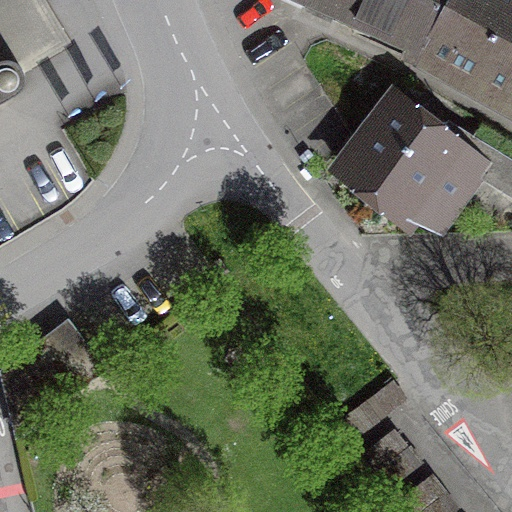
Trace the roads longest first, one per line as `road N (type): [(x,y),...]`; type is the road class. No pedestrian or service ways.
road 1 (residential): [(190,94),(511,480)]
road 2 (residential): [(190,94),(142,220),(0,299)]
